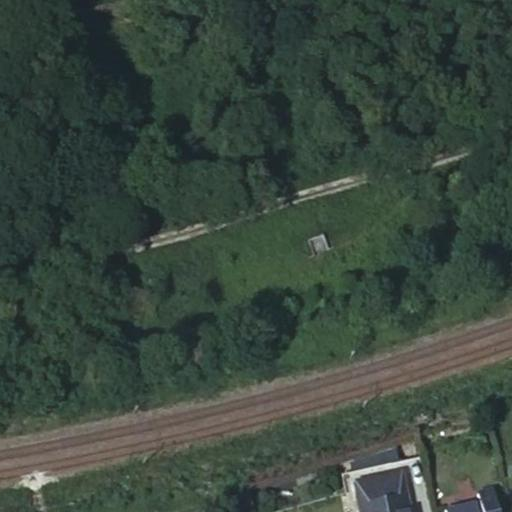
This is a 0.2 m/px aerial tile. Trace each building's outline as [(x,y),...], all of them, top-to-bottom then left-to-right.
[(330,251),(324,236),(307,242),(314,257),(330,251)] [(444,261),(440,246),(427,250),(432,264),(444,261)] [(241,355),(285,342),(283,334),(240,346),(241,355)] [(350,488),(356,511),(405,498),(399,475),(350,488)] [(440,511),(494,511),(490,493),(474,496),(476,505),(440,511)] [(407,511),(405,498),(356,511),(407,511)]
